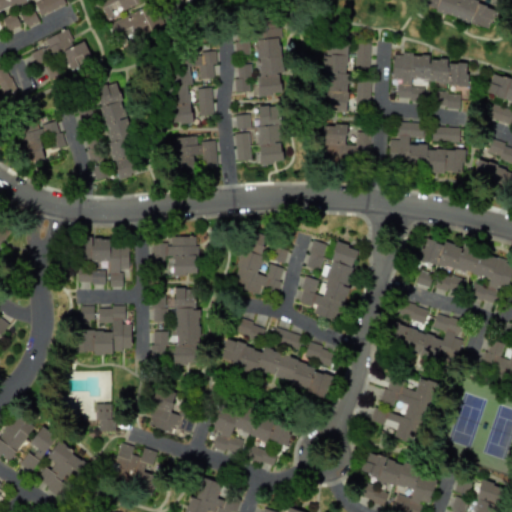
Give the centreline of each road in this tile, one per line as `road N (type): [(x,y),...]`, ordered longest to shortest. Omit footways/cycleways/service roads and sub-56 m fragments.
road 1 (residential): [(511,225),(337,197),(83,211),(0,184)]
road 2 (residential): [(393,202),(360,372),(326,461)]
